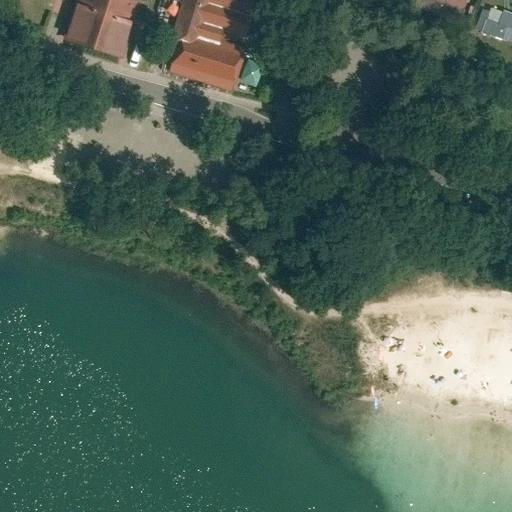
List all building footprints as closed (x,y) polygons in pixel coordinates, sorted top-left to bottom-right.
[(121,57),(138,1),(134,0),(74,0),(63,39),(121,57)] [(229,88),(248,0),(155,0),(154,4),(184,11),(170,75),(229,88)] [(462,21),(469,0),(444,0),(440,13),(462,21)] [(469,35),(507,51),(511,39),(511,19),(482,6),(469,35)] [(0,132),(13,134),(15,110),(1,109),(0,119),(0,132)]
